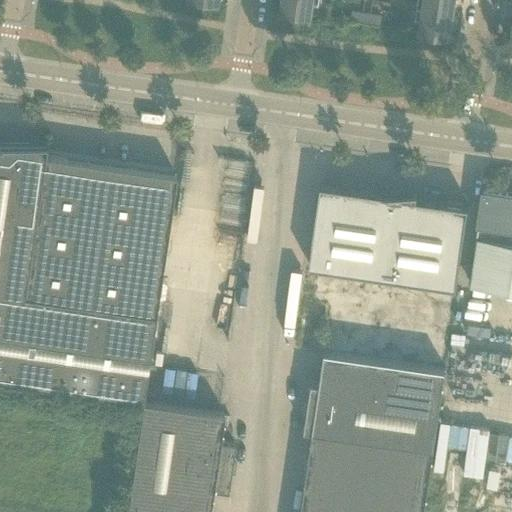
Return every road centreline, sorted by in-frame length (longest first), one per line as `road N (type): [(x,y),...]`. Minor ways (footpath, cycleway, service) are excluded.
road 1 (residential): [(265,511),(271,451),(255,355),(284,112)]
road 2 (unknown): [(258,371),(213,358),(186,336),(190,222),(213,102)]
road 3 (tertiary): [(236,105),(7,72)]
road 4 (tertiary): [(466,139),(284,112)]
road 5 (residential): [(466,139),(486,0)]
